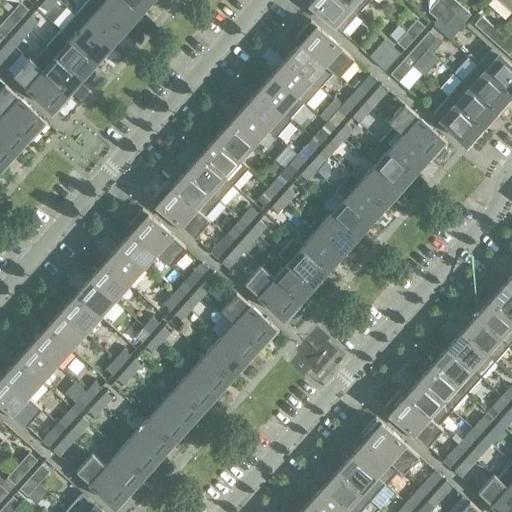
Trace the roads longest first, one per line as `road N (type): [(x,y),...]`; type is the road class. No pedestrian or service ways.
road 1 (residential): [(222,511),(496,205),(511,161)]
road 2 (residential): [(0,291),(260,0)]
